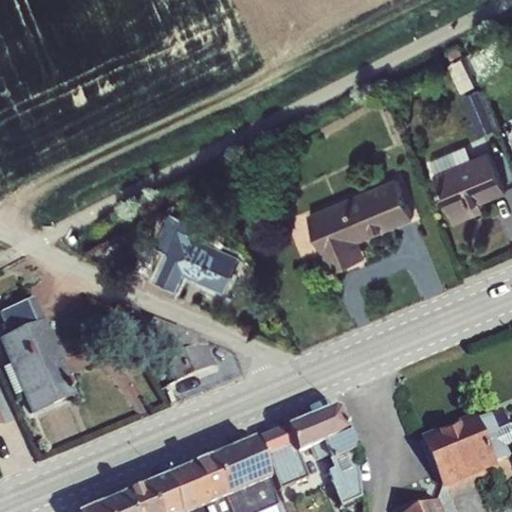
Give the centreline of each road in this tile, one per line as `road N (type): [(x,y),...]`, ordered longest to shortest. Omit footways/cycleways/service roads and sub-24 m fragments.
road 1 (unclassified): [(0,228),(309,377)]
road 2 (secondary): [(0,507),(309,377)]
road 3 (secondary): [(309,377),(511,292)]
road 4 (track): [(373,511),(379,445),(353,359)]
